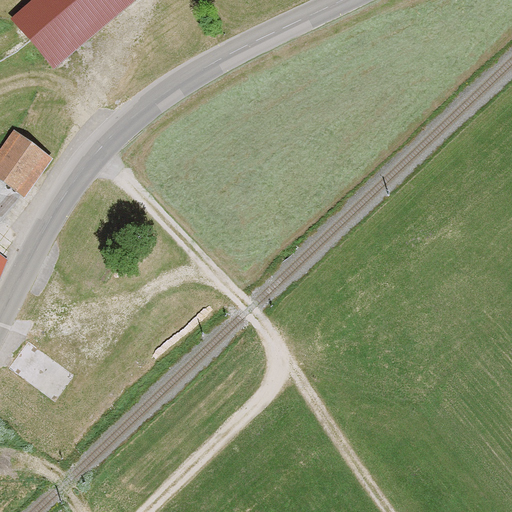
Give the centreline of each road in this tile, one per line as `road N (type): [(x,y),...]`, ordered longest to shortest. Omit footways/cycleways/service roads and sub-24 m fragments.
road 1 (tertiary): [(0,318),(64,195),(131,118),(212,63),(343,0)]
road 2 (track): [(97,151),(250,308),(388,511)]
road 3 (track): [(0,348),(66,316),(103,315),(208,262)]
